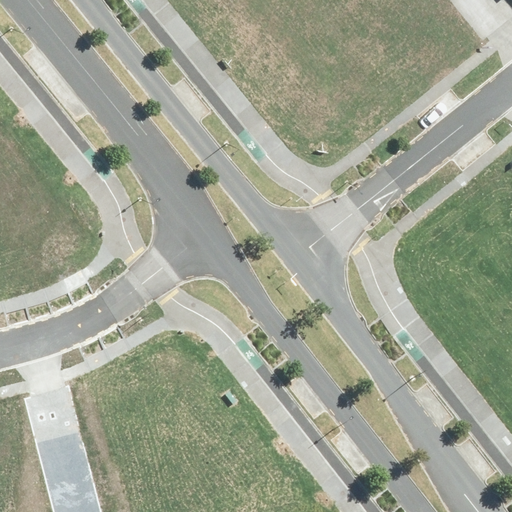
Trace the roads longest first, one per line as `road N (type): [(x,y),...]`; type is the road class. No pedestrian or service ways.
road 1 (tertiary): [(421,511),(202,223)]
road 2 (tertiary): [(92,0),(297,252)]
road 3 (tertiary): [(297,252),(479,511)]
road 4 (tertiary): [(202,223),(27,0)]
road 5 (residential): [(507,78),(297,252)]
road 6 (residential): [(202,223),(105,303),(32,338)]
road 7 (residential): [(77,511),(32,338)]
